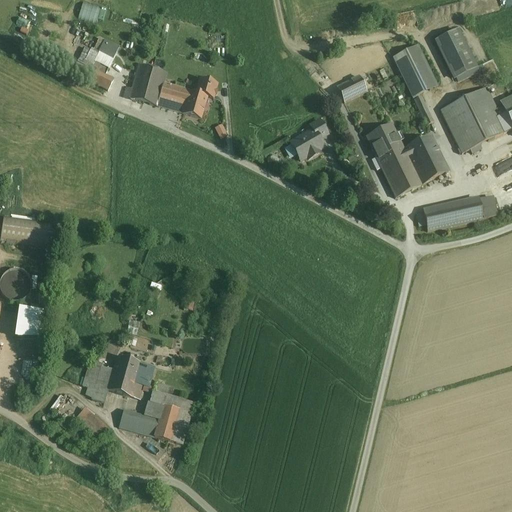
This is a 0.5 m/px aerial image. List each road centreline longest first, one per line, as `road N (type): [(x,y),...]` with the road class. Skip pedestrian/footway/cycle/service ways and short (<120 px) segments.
road 1 (unclassified): [(113,103),(411,253)]
road 2 (unclassified): [(351,511),(411,253)]
road 3 (unclassified): [(0,408),(69,456),(108,474),(183,486),(212,511)]
road 4 (track): [(450,93),(424,37),(401,31),(297,44),(286,34),(278,0)]
road 5 (track): [(376,408),(511,363)]
road 6 (track): [(0,45),(113,103)]
